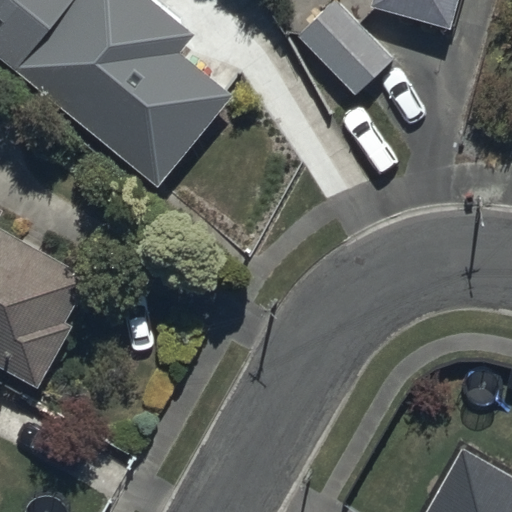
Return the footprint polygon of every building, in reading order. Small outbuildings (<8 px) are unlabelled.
[(0,0),(0,39),(162,175),(237,86),(183,41),(199,24),(170,0),(0,0)] [(399,49),(351,0),(327,0),(297,29),(356,90),(399,49)] [(388,0),(456,18),(461,0),(388,0)] [(0,195),(0,349),(44,374),(78,314),(70,309),(95,265),(0,212),(7,200),(0,195)] [(511,511),(511,461),(464,434),(419,511),(511,511)]
